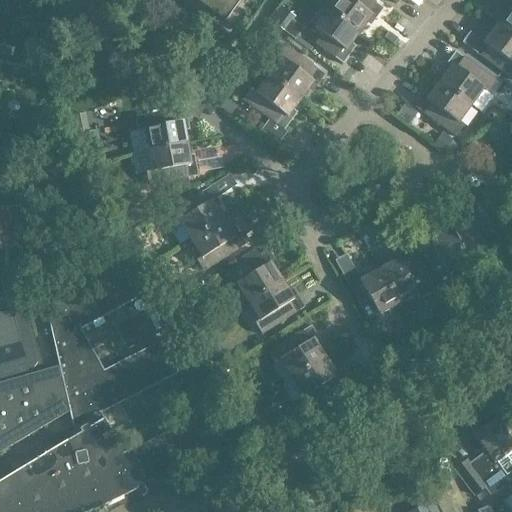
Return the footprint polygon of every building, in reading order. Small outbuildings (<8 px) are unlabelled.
[(188,0),(222,24),(238,0),(188,0)] [(333,0),(327,10),(359,34),(371,18),(375,21),(382,11),(367,0),(333,0)] [(504,17),(497,26),(511,37),(511,0),(510,0),(500,14),(504,17)] [(295,18),(282,8),(271,22),(284,33),(295,18)] [(359,34),(327,10),(313,28),(321,34),(315,43),(342,64),(350,54),(346,51),(359,34)] [(511,37),(497,26),(484,44),(470,33),(462,43),(511,80),(511,79),(511,37)] [(281,61),(268,78),(299,101),(312,84),(316,87),(324,76),(284,47),(276,57),(281,61)] [(450,66),(438,82),(470,105),(482,89),(487,93),(495,82),(454,52),(447,63),(450,66)] [(299,101),(268,78),(256,94),(251,91),(243,101),(283,131),(291,121),(287,118),(299,101)] [(470,105),(438,82),(426,99),(422,97),(414,107),(454,137),(463,126),(458,122),(470,105)] [(133,154),(148,151),(186,144),(182,124),(186,123),(184,109),(135,118),(137,132),(129,133),(133,154)] [(0,145),(7,146),(9,128),(0,128),(0,145)] [(87,165),(94,163),(88,133),(70,137),(87,165)] [(189,164),(186,144),(148,151),(151,171),(144,172),(147,187),(171,182),(174,201),(189,191),(187,179),(197,178),(194,163),(189,164)] [(180,246),(190,240),(222,220),(216,210),(221,207),(208,187),(166,214),(173,225),(169,228),(180,246)] [(1,243),(13,243),(12,211),(0,211),(0,235),(1,235),(1,243)] [(466,221),(447,231),(467,266),(485,256),(488,262),(500,255),(475,211),(464,217),(466,221)] [(233,237),(222,220),(190,240),(200,258),(196,261),(202,272),(245,245),(238,234),(233,237)] [(467,266),(447,231),(429,242),(426,238),(416,244),(440,288),(452,282),(448,276),(467,266)] [(246,303),(280,282),(269,264),(273,262),(266,250),(222,277),(230,289),(235,286),(246,303)] [(396,260),(378,271),(383,281),(397,306),(416,295),(419,301),(430,294),(405,250),(394,256),(396,260)] [(59,369),(69,412),(75,439),(0,483),(0,511),(97,511),(138,493),(135,487),(226,443),(210,410),(120,454),(100,415),(182,370),(165,338),(103,372),(80,330),(137,298),(119,266),(45,309),(59,369)] [(380,316),(397,306),(383,281),(378,271),(360,281),(357,276),(346,283),(371,327),(383,321),(380,316)] [(291,299),(280,282),(246,303),(257,320),(251,324),(259,336),(302,308),(295,297),(291,299)] [(0,452),(69,412),(59,369),(29,377),(11,313),(0,316),(0,452)] [(279,361),(290,378),(323,357),(312,340),(317,337),(310,326),(267,353),(275,364),(279,361)] [(323,357),(290,378),(301,396),(296,399),(303,410),(348,382),(341,371),(334,375),(323,357)] [(267,426),(260,415),(268,410),(270,407),(271,403),(271,400),(268,395),(241,412),(255,434),(267,426)] [(488,451),(477,460),(470,464),(466,459),(453,468),(473,496),(485,487),(490,494),(510,480),(504,472),(511,466),(511,431),(502,417),(477,435),(488,451)]
